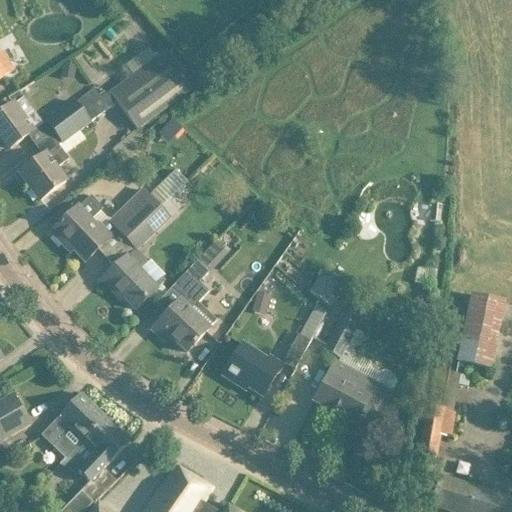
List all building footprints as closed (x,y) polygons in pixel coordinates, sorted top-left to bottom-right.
[(155,59),(110,92),(117,104),(138,130),(195,88),(166,51),(155,59)] [(0,80),(3,79),(2,78),(13,71),(2,52),(0,52),(0,80)] [(94,88),(46,123),(54,134),(102,98),(94,88)] [(13,106),(3,113),(0,115),(0,138),(1,138),(10,150),(43,126),(33,112),(19,92),(9,100),(13,106)] [(110,92),(102,98),(54,134),(62,145),(117,104),(110,92)] [(58,147),(39,161),(23,173),(32,186),(29,188),(40,203),(50,195),(65,183),(56,170),(68,161),(58,147)] [(90,197),(66,221),(51,235),(64,248),(67,245),(85,263),(110,238),(116,233),(126,243),(170,200),(169,199),(185,184),(174,174),(151,198),(143,190),(108,223),(104,221),(99,227),(97,229),(90,222),(100,212),(100,207),(90,197)] [(170,200),(126,243),(135,252),(170,219),(169,218),(179,208),(170,200)] [(189,314),(208,292),(199,283),(228,253),(217,242),(172,289),(183,300),(158,326),(187,354),(208,331),(189,314)] [(117,268),(102,282),(114,294),(117,291),(136,311),(150,297),(157,290),(166,282),(163,279),(154,287),(128,259),(127,258),(117,268)] [(325,273),(309,294),(325,308),(342,287),(325,273)] [(253,307),(266,310),(270,296),(257,293),(253,307)] [(470,295),(456,363),(491,369),(505,302),(470,295)] [(340,324),(324,352),(339,360),(355,332),(361,319),(346,311),(340,324)] [(303,327),(283,363),(294,369),(314,332),(303,327)] [(242,347),(233,360),(222,377),(237,386),(239,383),(262,398),(282,368),(269,359),(267,363),(242,347)] [(391,394),(335,363),(314,402),(355,424),(362,413),(377,421),(391,394)] [(434,366),(421,439),(418,459),(435,462),(440,434),(448,436),(451,421),(452,421),(453,419),(451,419),(459,375),(450,373),(451,369),(434,366)] [(0,400),(0,444),(31,427),(12,394),(0,400)] [(80,396),(41,437),(64,461),(80,445),(105,419),(80,396)] [(80,445),(66,460),(79,472),(78,474),(89,485),(106,467),(107,468),(130,444),(105,420),(80,445)] [(213,511),(202,505),(211,491),(177,469),(149,511),(213,511)] [(511,477),(511,501),(438,479),(429,508),(442,511),(511,511),(511,470),(510,477),(511,477)] [(81,493),(61,511),(85,511),(92,504),(81,493)]
